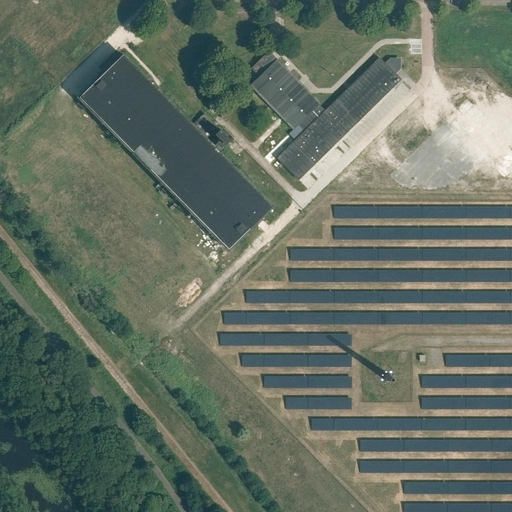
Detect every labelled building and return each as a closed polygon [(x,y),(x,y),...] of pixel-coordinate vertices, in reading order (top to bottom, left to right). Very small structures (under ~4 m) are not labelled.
[(0,0),(0,10),(10,0),(0,0)] [(399,66),(399,60),(390,60),(385,65),(379,59),(325,112),(318,105),(320,104),(277,61),(268,52),(257,63),(251,69),(259,78),(250,87),(251,87),(293,130),(299,125),(305,131),(278,159),(299,180),(400,80),(392,72),(390,74),(388,71),(390,69),(389,68),(391,66),(399,66)] [(261,218),(272,207),(243,178),(245,175),(240,170),(237,172),(218,153),(225,146),(225,147),(230,141),(220,131),(204,114),(192,126),(157,90),(159,88),(153,82),(151,85),(122,55),(112,66),(109,64),(103,70),(105,72),(79,98),(228,250),(255,224),(258,226),(263,221),(261,218)] [(342,213),(343,213),(343,208),(331,208),(331,218),(342,218),(342,213)] [(219,335),(219,344),(252,344),(252,335),(219,335)] [(420,377),(420,388),(439,388),(439,381),(446,381),(446,377),(420,377)] [(299,408),(325,408),(325,400),(296,399),(296,408),(299,408)]
